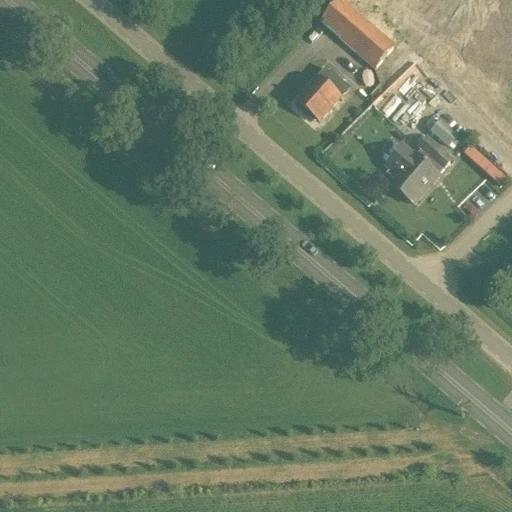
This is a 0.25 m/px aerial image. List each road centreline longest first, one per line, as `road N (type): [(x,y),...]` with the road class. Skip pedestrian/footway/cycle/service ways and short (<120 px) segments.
road 1 (primary): [(492,414),(10,0)]
road 2 (unclassified): [(511,347),(104,0)]
